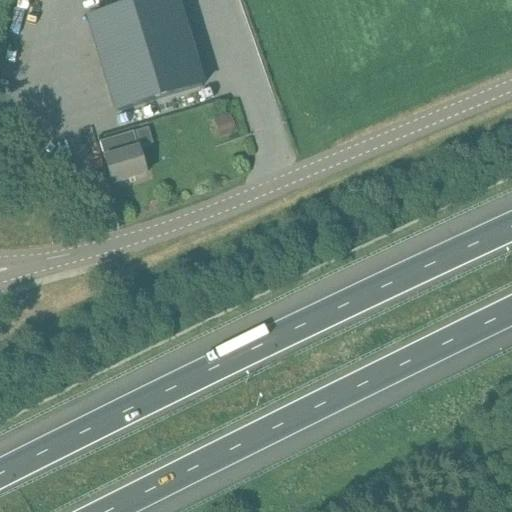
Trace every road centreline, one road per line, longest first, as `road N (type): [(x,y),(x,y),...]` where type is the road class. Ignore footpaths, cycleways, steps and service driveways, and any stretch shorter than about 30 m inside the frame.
road 1 (motorway): [(511,228),(0,473)]
road 2 (motorway): [(110,511),(511,312)]
road 3 (unclassified): [(146,238),(511,88)]
road 4 (unclassified): [(0,280),(146,238)]
road 5 (unclassified): [(146,238),(0,267)]
